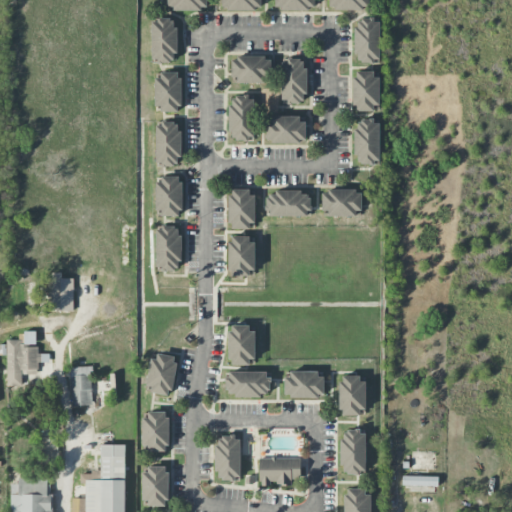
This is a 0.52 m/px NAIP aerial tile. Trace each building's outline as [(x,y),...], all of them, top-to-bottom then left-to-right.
[(166,0),(167,10),(207,10),(206,0),(166,0)] [(222,0),(223,10),(261,10),(260,0),(222,0)] [(312,0),(275,0),(276,10),(312,10),(312,0)] [(366,0),(330,0),(331,10),(367,9),(366,0)] [(152,63),(177,63),(176,28),(172,28),(172,20),(151,20),(152,63)] [(356,64),(379,63),(379,20),(356,20),(356,64)] [(233,83),(271,82),(270,57),(232,58),(233,83)] [(305,68),(302,68),(302,61),(282,61),(282,104),(305,104),(305,68)] [(156,111),(180,111),(180,73),(156,73),(156,111)] [(379,74),(353,74),(353,112),(378,112),(379,74)] [(229,140),(253,140),(254,98),(230,97),(229,140)] [(305,144),(305,118),(268,118),(267,143),(305,144)] [(354,156),(359,156),(359,165),(379,165),(379,121),(355,121),(354,156)] [(155,166),(180,167),(180,124),(156,123),(155,166)] [(156,215),(181,215),(182,177),(157,177),(156,215)] [(254,191),(229,191),(229,229),(254,229),(254,191)] [(361,216),(361,191),(324,191),(323,215),(361,216)] [(310,217),(310,193),(274,192),(274,197),(268,196),(267,217),(310,217)] [(156,228),(156,271),(177,271),(176,262),(181,262),(180,228),(156,228)] [(229,275),(254,275),(254,237),(229,237),(229,275)] [(73,279),(50,279),(51,312),(73,312),(73,279)] [(253,326),(229,326),(229,366),(252,366),(253,326)] [(7,387),(21,386),(21,372),(29,372),(29,370),(38,369),(38,363),(47,363),(47,354),(36,354),(36,332),(23,332),(23,340),(6,341),(7,387)] [(145,390),(169,395),(177,358),(153,353),(145,390)] [(70,368),(71,406),(91,406),(90,367),(70,368)] [(269,373),(226,372),(226,397),(268,397),(269,373)] [(285,373),(286,398),(324,397),(323,373),(285,373)] [(363,377),(340,376),(339,416),(363,416),(363,377)] [(144,453),(168,452),(167,412),(144,413),(144,453)] [(340,474),(364,474),(365,432),(341,431),(340,474)] [(240,438),(216,438),(216,481),(240,481),(240,438)] [(300,480),(300,458),(259,459),(259,485),(291,484),(290,480),(300,480)] [(168,468),(144,467),(143,507),(167,507),(168,468)] [(438,477),(402,476),(401,486),(437,487),(438,477)] [(51,511),(52,495),(46,495),(47,479),(18,479),(18,486),(11,485),(10,511),(51,511)] [(368,511),(368,489),(345,489),(344,511),(368,511)]
